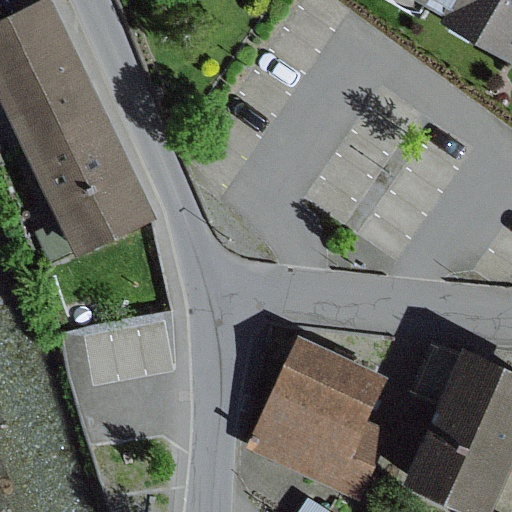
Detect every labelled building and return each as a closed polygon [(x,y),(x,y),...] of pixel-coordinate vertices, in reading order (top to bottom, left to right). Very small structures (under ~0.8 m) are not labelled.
[(65,0),(28,0),(0,13),(0,68),(83,246),(163,209),(65,0)] [(511,0),(471,0),(511,23),(511,0)] [(88,295),(62,303),(69,330),(96,322),(88,295)] [(394,368),(305,327),(251,445),(363,496),(394,428),(371,417),(394,368)] [(511,474),(511,353),(476,338),(469,352),(448,400),(417,471),(498,507),(511,474)] [(448,400),(469,352),(438,339),(417,386),(448,400)] [(335,511),(313,496),(300,511),(335,511)]
